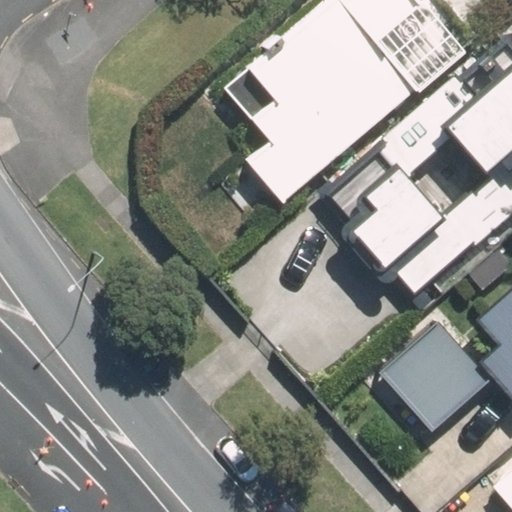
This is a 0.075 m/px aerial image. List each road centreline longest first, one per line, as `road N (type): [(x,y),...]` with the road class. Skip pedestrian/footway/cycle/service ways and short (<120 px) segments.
road 1 (secondary): [(0,245),(41,288),(145,476)]
road 2 (secondary): [(145,476),(0,356)]
